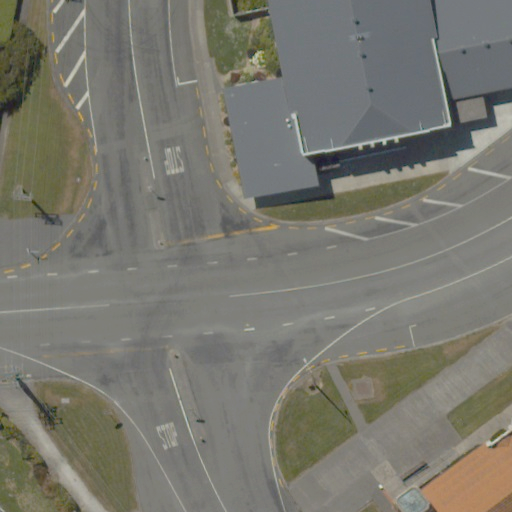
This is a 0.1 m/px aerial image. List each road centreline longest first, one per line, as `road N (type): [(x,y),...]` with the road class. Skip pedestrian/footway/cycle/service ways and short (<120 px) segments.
road 1 (tertiary): [(165,301),(347,279),(417,262),(511,217)]
road 2 (residential): [(129,0),(165,301)]
road 3 (residential): [(165,301),(164,347),(194,444),(226,511)]
road 4 (tertiary): [(0,312),(165,301)]
